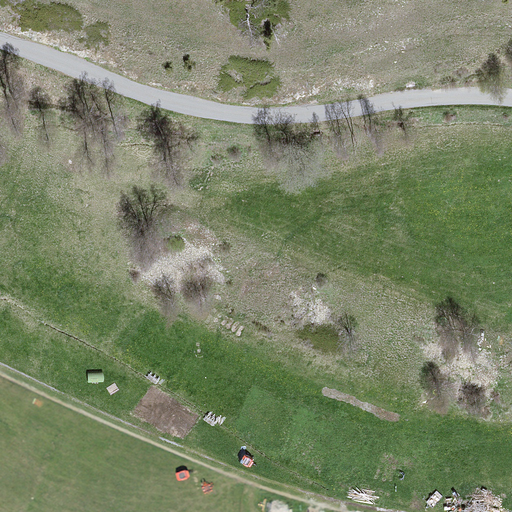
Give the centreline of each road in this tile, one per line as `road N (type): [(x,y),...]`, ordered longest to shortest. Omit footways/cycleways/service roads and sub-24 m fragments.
road 1 (residential): [(511,97),(230,113),(174,103),(0,41)]
road 2 (track): [(352,511),(109,425),(0,372)]
